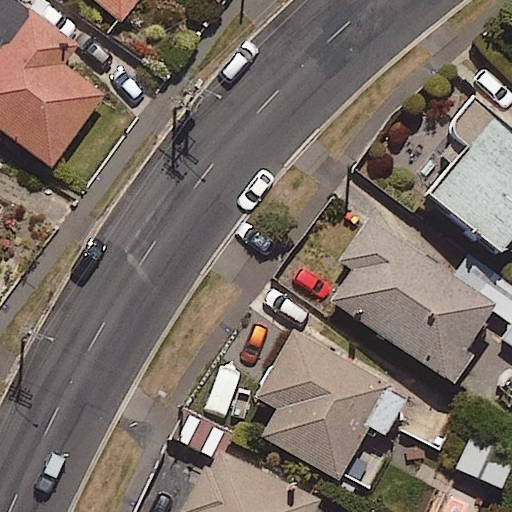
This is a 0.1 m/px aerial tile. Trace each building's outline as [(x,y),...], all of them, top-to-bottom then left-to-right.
[(143,0),(89,0),(123,26),(143,0)] [(83,50),(35,14),(0,61),(0,138),(53,178),(108,103),(67,72),(83,50)] [(511,129),(476,100),(452,128),(452,144),(467,156),(429,201),(506,265),(511,258),(511,129)] [(499,315),(370,223),(340,263),(356,274),(332,307),(456,396),(477,366),(467,359),(499,315)] [(511,327),(501,342),(511,349),(511,327)] [(411,406),(295,340),(257,405),(277,417),(261,444),(337,488),(368,434),(388,446),(411,406)] [(322,511),(325,508),(219,454),(190,511),(322,511)]
